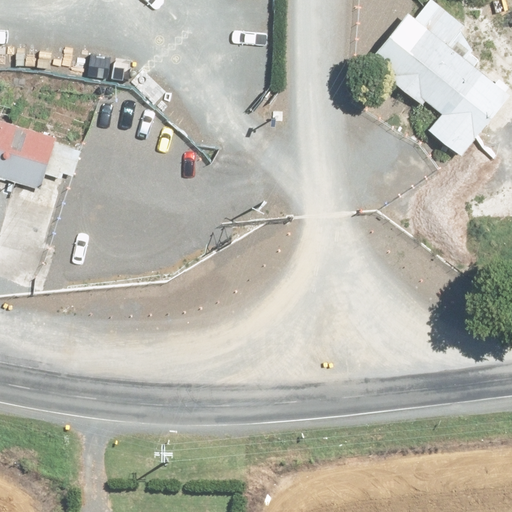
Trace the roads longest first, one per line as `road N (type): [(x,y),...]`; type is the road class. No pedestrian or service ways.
road 1 (tertiary): [(0,381),(202,405),(511,375)]
road 2 (unknown): [(80,396),(143,351),(218,280),(271,255),(330,251)]
road 3 (unknown): [(313,157),(461,173),(484,166),(511,140)]
